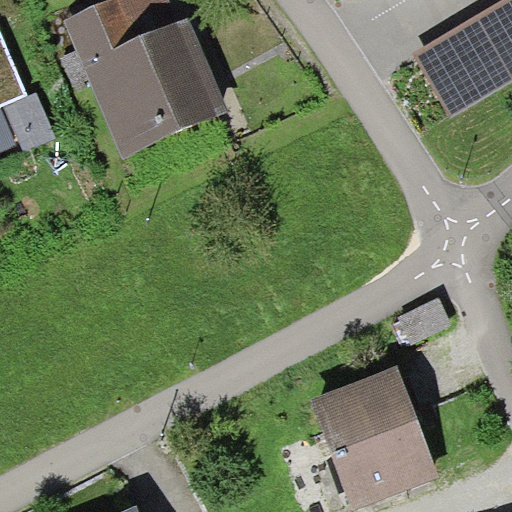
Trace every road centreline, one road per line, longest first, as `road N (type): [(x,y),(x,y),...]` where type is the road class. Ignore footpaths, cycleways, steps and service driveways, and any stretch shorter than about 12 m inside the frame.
road 1 (residential): [(0,491),(438,266),(511,194)]
road 2 (track): [(287,0),(449,219),(511,404)]
